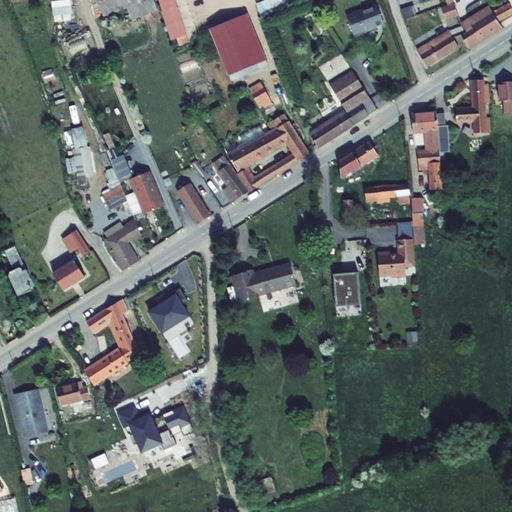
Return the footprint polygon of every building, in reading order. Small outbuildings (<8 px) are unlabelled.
[(54,21),(73,19),(71,0),(54,0),(52,0),(54,21)] [(137,0),(98,0),(102,12),(137,0)] [(172,0),(156,0),(169,39),(184,34),(172,0)] [(262,16),(286,8),(283,0),(261,0),(257,1),(262,16)] [(413,0),(417,8),(432,2),(431,0),(413,0)] [(454,15),(450,3),(437,8),(441,19),(454,15)] [(504,4),(487,11),(493,21),(509,14),(504,4)] [(381,23),(374,5),(344,17),(351,36),(361,32),(361,31),(381,23)] [(402,8),(405,18),(416,14),(413,5),(402,8)] [(493,21),(487,11),(466,24),(473,42),(497,27),(493,21)] [(248,24),(243,12),(209,25),(214,38),(248,24)] [(425,41),(411,49),(421,66),(453,47),(452,44),(459,41),(456,34),(461,32),(459,28),(457,22),(445,29),(447,34),(428,46),(425,41)] [(261,58),(248,24),(214,38),(227,71),(261,58)] [(473,42),(466,24),(459,28),(461,32),(466,45),(473,42)] [(445,29),(425,41),(428,46),(447,34),(445,29)] [(466,45),(461,32),(456,34),(459,41),(462,48),(466,45)] [(346,109),(309,132),(317,144),(375,107),(351,68),(329,83),(346,109)] [(482,86),(481,80),(469,81),(471,109),(453,110),(454,123),(471,122),(472,134),(485,133),(483,103),(488,103),(487,86),(482,86)] [(511,101),(511,82),(497,84),(498,102),(502,102),(510,101),(511,101)] [(261,83),(250,90),(261,106),(272,99),(261,83)] [(511,114),(510,101),(502,102),(503,114),(511,114)] [(271,127),(227,155),(236,170),(283,140),(289,149),(288,150),(290,153),(272,164),(276,171),(307,151),(281,111),(267,120),(271,127)] [(434,112),(410,115),(412,133),(427,131),(428,146),(436,145),(435,126),(435,123),(434,112)] [(441,112),(434,112),(435,123),(442,122),(441,112)] [(387,133),(390,159),(402,158),(400,146),(405,146),(403,131),(387,133)] [(369,144),(337,165),(338,182),(361,168),(358,164),(375,154),(369,144)] [(436,150),(415,152),(418,176),(426,175),(428,192),(440,190),(436,150)] [(237,173),(223,152),(211,162),(216,169),(215,169),(226,184),(221,188),(229,200),(247,189),(237,173)] [(194,158),(189,162),(199,174),(204,170),(194,158)] [(272,164),(263,169),(267,176),(276,171),(272,164)] [(267,176),(263,169),(251,177),(245,167),(237,173),(247,189),(267,176)] [(146,168),(126,177),(133,191),(140,209),(141,211),(161,203),(146,168)] [(208,213),(189,181),(176,188),(196,221),(208,213)] [(118,183),(100,194),(110,211),(126,201),(123,195),(118,183)] [(406,184),(366,190),(369,207),(389,204),(388,198),(397,197),(407,195),(406,184)] [(133,191),(123,195),(126,201),(131,213),(140,209),(133,191)] [(427,242),(425,196),(412,196),(414,243),(427,242)] [(349,200),(340,202),(344,215),(352,214),(349,200)] [(120,227),(101,239),(120,270),(138,259),(126,240),(139,232),(133,216),(119,225),(120,227)] [(411,241),(409,223),(394,224),(396,242),(411,241)] [(74,227),(68,231),(81,252),(87,249),(74,227)] [(411,242),(411,241),(396,242),(396,256),(386,257),(386,255),(373,256),(375,277),(388,276),(389,279),(403,278),(402,268),(412,268),(411,242)] [(73,257),(51,270),(62,287),(83,274),(73,257)] [(15,258),(1,264),(14,296),(28,291),(27,288),(31,287),(24,271),(21,273),(15,258)] [(251,274),(231,278),(237,302),(296,288),(290,268),(252,277),(251,274)] [(359,307),(356,274),(344,275),(344,276),(341,277),(341,276),(331,276),(334,309),(359,307)] [(162,332),(190,314),(184,305),(191,300),(182,285),(160,299),(162,302),(149,310),(162,332)] [(124,300),(86,322),(93,332),(112,320),(120,341),(107,349),(112,355),(85,373),(93,385),(129,362),(121,352),(128,349),(129,353),(134,351),(132,348),(135,347),(123,313),(128,311),(124,300)] [(43,307),(30,317),(35,324),(48,314),(43,307)] [(81,382),(57,388),(62,406),(91,399),(88,387),(82,388),(81,382)] [(40,389),(16,395),(23,424),(27,423),(29,430),(24,431),(26,438),(50,432),(40,389)] [(75,414),(65,417),(69,432),(79,430),(75,414)] [(32,467),(22,469),(25,484),(34,482),(32,467)] [(3,500),(4,511),(18,511),(17,498),(3,500)]
